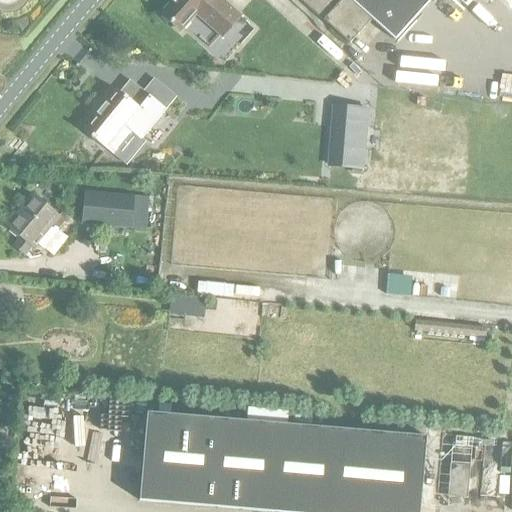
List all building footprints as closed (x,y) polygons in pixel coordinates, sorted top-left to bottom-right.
[(175,0),(163,14),(179,30),(195,14),(222,37),(241,18),(221,0),(175,0)] [(302,0),(305,3),(324,19),(323,20),(349,43),(372,19),(395,40),(430,0),(302,0)] [(107,150),(126,127),(141,140),(165,110),(143,91),(132,103),(117,91),(106,105),(108,107),(100,117),(98,115),(84,132),(107,150)] [(335,106),(330,166),(351,168),(353,150),(363,151),(367,109),(335,106)] [(84,191),(81,225),(131,229),(133,213),(147,214),(149,198),(84,191)] [(14,246),(25,255),(32,246),(34,247),(58,217),(31,194),(6,225),(21,237),(14,246)] [(0,424),(10,426),(14,390),(0,388),(0,400),(1,401),(0,409),(0,424)] [(146,413),(139,501),(270,511),(418,511),(425,437),(146,413)]
